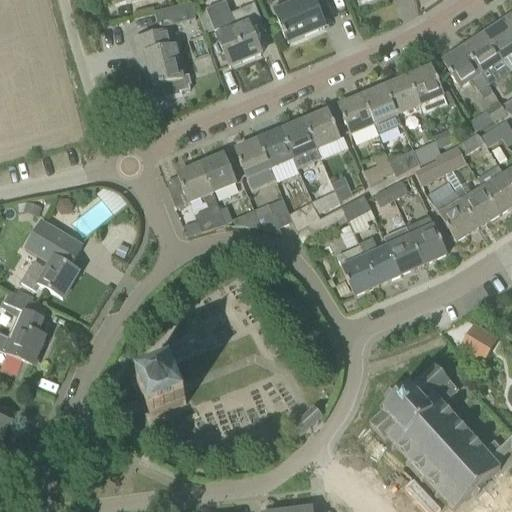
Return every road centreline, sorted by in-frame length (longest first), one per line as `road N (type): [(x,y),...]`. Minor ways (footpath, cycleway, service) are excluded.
road 1 (residential): [(125,162),(417,35),(474,0)]
road 2 (residential): [(37,511),(100,355),(142,285),(176,257)]
road 3 (residential): [(347,338),(283,255),(233,242),(176,257)]
road 4 (residential): [(124,511),(260,486),(315,449)]
road 5 (residential): [(347,338),(511,253)]
road 6 (unclassified): [(66,0),(99,110),(125,162)]
road 7 (unclassified): [(0,195),(125,162)]
road 8 (residential): [(315,449),(355,379),(347,338)]
